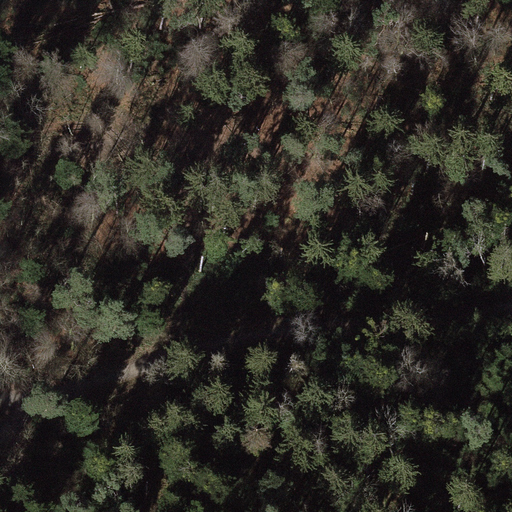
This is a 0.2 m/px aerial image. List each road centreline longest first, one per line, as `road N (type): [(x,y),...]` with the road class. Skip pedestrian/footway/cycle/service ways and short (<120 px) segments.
road 1 (track): [(0,434),(38,404),(221,343),(511,311)]
road 2 (track): [(349,326),(388,511)]
